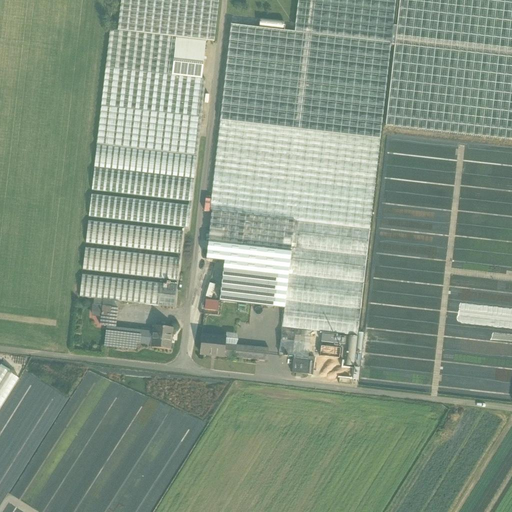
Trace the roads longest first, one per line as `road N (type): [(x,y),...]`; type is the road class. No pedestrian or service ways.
road 1 (track): [(511,410),(0,353)]
road 2 (track): [(180,374),(224,0)]
